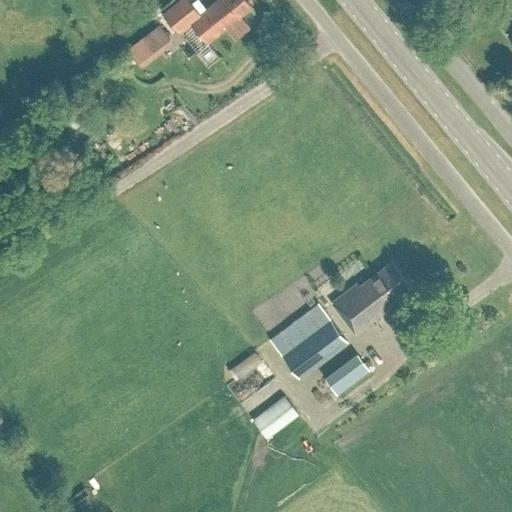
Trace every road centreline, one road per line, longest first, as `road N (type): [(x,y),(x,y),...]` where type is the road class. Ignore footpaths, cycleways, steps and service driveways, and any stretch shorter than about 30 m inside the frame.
road 1 (unclassified): [(511,251),(305,0)]
road 2 (secondary): [(511,190),(354,0)]
road 3 (unknown): [(511,267),(410,337),(349,396)]
road 4 (unclassified): [(511,133),(396,0)]
